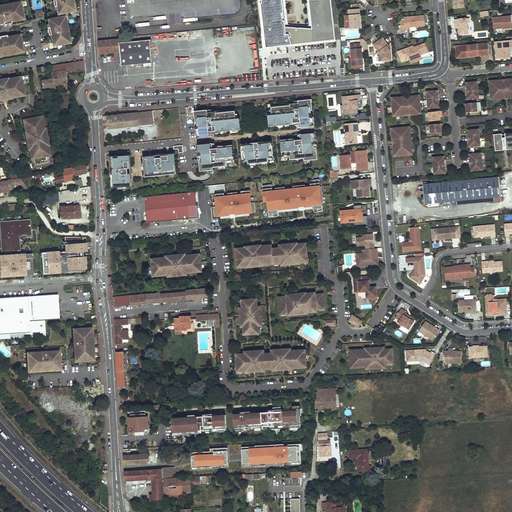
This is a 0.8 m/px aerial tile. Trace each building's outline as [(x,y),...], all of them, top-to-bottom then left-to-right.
[(74,6),(73,0),(52,0),(53,1),(55,1),(56,4),(54,5),(54,7),(57,6),(57,10),(58,14),(73,11),(73,7),(74,6)] [(126,0),(128,16),(166,12),(170,12),(171,23),(183,22),(183,18),(186,18),(234,12),(239,10),(241,5),(240,0),(126,0)] [(261,0),(267,48),(337,40),(331,0),(261,0)] [(463,0),(451,0),(452,8),(463,8),(463,0)] [(0,23),(3,23),(4,25),(6,24),(6,22),(9,22),(9,24),(11,23),(11,21),(17,19),(17,18),(20,17),(22,15),(21,14),(20,7),(20,5),(18,4),(14,5),(14,3),(0,5),(0,23)] [(359,9),(349,10),(351,29),(361,28),(360,22),(359,22),(359,21),(360,21),(359,9)] [(424,16),(404,17),(405,29),(409,29),(409,27),(416,27),(417,25),(418,26),(425,26),(424,16)] [(511,16),(493,18),(494,27),(503,26),(503,28),(503,29),(511,28),(511,16)] [(64,21),(63,17),(48,20),(49,24),(49,27),(47,28),(47,30),(50,29),(50,33),(48,33),(48,35),(51,35),(52,41),(54,40),(54,43),(56,45),(58,44),(65,43),(67,43),(68,41),(68,38),(69,37),(66,21),(64,21)] [(469,18),(455,19),(455,24),(458,23),(459,28),(459,35),(468,34),(467,23),(470,23),(469,18)] [(254,26),(234,26),(235,34),(246,34),(246,45),(254,45),(254,26)] [(0,56),(17,53),(17,51),(20,51),(21,49),(21,47),(20,40),(19,39),(17,37),(14,38),(14,37),(7,38),(7,35),(5,36),(5,38),(2,38),(1,36),(0,36),(0,56)] [(383,38),(374,44),(379,52),(382,56),(382,61),(391,60),(390,49),(389,49),(387,46),(388,45),(383,38)] [(98,41),(99,53),(120,51),(121,51),(122,66),(152,63),(150,40),(119,42),(119,39),(98,41)] [(511,45),(511,40),(495,41),(496,54),(499,54),(499,59),(511,58),(510,52),(508,52),(508,48),(510,47),(511,47),(511,45)] [(360,43),(351,44),(352,58),(353,66),(363,65),(362,56),(360,56),(360,53),(362,53),(362,48),(360,48),(360,43)] [(414,47),(406,50),(406,49),(402,50),(406,61),(409,59),(411,63),(422,59),(421,55),(429,52),(425,43),(414,47)] [(484,44),(456,46),(457,58),(485,55),(484,44)] [(363,68),(363,65),(353,66),(352,58),(349,58),(350,69),(363,68)] [(49,67),(51,78),(41,81),(42,88),(67,82),(65,72),(84,71),(83,61),(49,67)] [(47,65),(38,67),(39,74),(42,74),(41,71),(43,71),(43,69),(48,68),(47,65)] [(258,79),(258,71),(243,72),(243,79),(254,79),(258,79)] [(0,99),(2,100),(7,99),(9,98),(9,97),(11,97),(12,98),(22,96),(22,93),(24,93),(22,79),(19,79),(19,77),(8,79),(8,80),(6,80),(6,79),(0,79),(0,99)] [(511,79),(490,81),(491,99),(511,97),(511,79)] [(479,98),(478,82),(466,83),(466,86),(467,87),(465,87),(466,95),(467,95),(467,96),(468,99),(479,98)] [(438,94),(438,90),(427,91),(428,108),(440,107),(439,104),(439,102),(440,102),(440,95),(439,95),(438,94)] [(360,95),(342,96),(343,105),(344,114),(357,113),(357,107),(356,100),(358,100),(361,100),(360,95)] [(419,96),(392,98),(394,116),(421,113),(419,96)] [(290,105),(271,107),(272,114),(268,115),(269,126),(289,124),(290,123),(296,122),(297,127),(314,124),(314,119),(312,119),(311,110),(313,110),(311,99),(298,100),(298,103),(290,103),(290,105)] [(466,109),(466,112),(478,111),(477,102),(464,104),(464,108),(466,108),(466,109)] [(208,109),(194,110),(195,121),(197,121),(198,131),(197,131),(197,137),(214,135),(214,130),(221,129),(221,131),(241,129),(240,117),(236,118),(235,110),(216,112),(216,111),(208,111),(208,109)] [(108,120),(103,120),(104,128),(109,127),(109,128),(151,124),(150,111),(107,116),(108,120)] [(441,111),(429,112),(429,121),(441,120),(440,117),(440,115),(442,115),(441,111)] [(26,122),(23,122),(26,133),(27,132),(27,135),(26,135),(28,145),(29,145),(30,150),(29,150),(32,163),(33,163),(34,167),(40,166),(40,165),(45,164),(45,165),(51,163),(50,159),(51,159),(48,146),(47,146),(46,144),(48,144),(46,131),(44,131),(43,129),(44,128),(42,118),(40,119),(39,116),(25,119),(26,122)] [(358,123),(345,124),(346,134),(345,134),(346,139),(349,139),(349,144),(358,143),(360,143),(361,141),(361,135),(358,136),(357,136),(357,133),(358,133),(359,133),(358,123)] [(443,124),(430,125),(431,134),(442,133),(441,129),(441,128),(443,128),(443,124)] [(412,154),(410,127),(392,129),(394,156),(412,154)] [(481,146),(479,129),(468,130),(468,133),(468,135),(467,135),(468,142),(469,142),(469,144),(469,147),(481,146)] [(293,138),(281,140),(282,155),(289,154),(290,159),(297,158),(304,158),(304,160),(317,159),(316,147),(315,147),(314,138),(315,138),(315,133),(298,134),(298,140),(293,140),(293,138)] [(503,147),(501,134),(493,135),(495,148),(503,147)] [(272,141),(241,143),(243,160),(248,160),(248,163),(257,162),(257,163),(261,163),(261,162),(269,161),(268,158),(274,157),(272,141)] [(227,160),(234,159),(233,144),(220,146),(221,147),(215,147),(215,142),(198,144),(200,170),(210,169),(213,169),(213,167),(227,165),(227,160)] [(362,153),(362,151),(352,152),(352,155),(340,156),(342,168),(352,167),(351,163),(357,162),(358,170),(368,169),(366,153),(362,153)] [(155,155),(143,156),(145,176),(153,175),(152,173),(159,173),(159,175),(176,173),(174,153),(162,154),(162,153),(155,154),(155,155)] [(483,170),(481,153),(470,154),(470,157),(470,159),(469,159),(470,166),(471,166),(471,168),(471,171),(483,170)] [(130,154),(110,155),(111,172),(113,172),(113,178),(111,179),(111,188),(132,187),(131,174),(132,174),(132,168),(131,168),(130,154)] [(444,156),(433,157),(434,174),(446,173),(446,170),(445,168),(447,168),(446,161),(445,161),(445,160),(444,156)] [(64,181),(74,180),(73,175),(87,173),(85,165),(71,167),(71,168),(62,170),(63,176),(64,181)] [(18,187),(18,189),(25,187),(20,171),(8,175),(13,189),(18,187)] [(424,184),(425,204),(501,197),(499,178),(424,184)] [(272,185),(261,186),(263,202),(267,201),(269,218),(279,217),(278,210),(313,206),(313,212),(322,211),(319,179),(309,180),(310,186),(272,191),(272,185)] [(371,179),(355,180),(355,188),(357,188),(358,198),(370,197),(369,187),(369,184),(371,184),(371,179)] [(0,192),(9,191),(8,189),(7,180),(0,181),(0,192)] [(229,189),(213,191),(215,216),(253,213),(252,197),(258,197),(257,187),(238,188),(238,187),(232,188),(232,189),(229,189)] [(195,192),(145,196),(147,222),(197,217),(195,192)] [(48,196),(50,203),(59,201),(57,194),(48,196)] [(61,206),(62,218),(80,217),(79,205),(61,206)] [(354,210),(341,211),(342,222),(356,221),(357,225),(368,224),(367,216),(363,217),(362,205),(354,206),(354,210)] [(30,220),(0,221),(0,231),(2,256),(0,256),(0,276),(33,274),(31,250),(21,251),(20,237),(31,237),(30,220)] [(494,225),(474,227),(475,237),(480,237),(481,236),(482,236),(483,236),(491,236),(491,237),(495,237),(494,225)] [(421,246),(419,227),(411,228),(412,239),(412,242),(410,242),(402,243),(403,251),(413,250),(412,247),(421,246)] [(456,227),(436,229),(437,240),(443,239),(443,238),(444,238),(444,239),(457,238),(456,227)] [(375,249),(373,234),(365,235),(365,236),(365,237),(362,237),(356,238),(357,246),(366,245),(366,249),(375,249)] [(65,252),(42,253),(43,273),(87,272),(86,235),(65,236),(65,252)] [(240,250),(236,250),(238,266),(242,266),(242,267),(247,267),(247,265),(249,265),(249,266),(263,265),(263,264),(279,262),(279,263),(282,262),(282,263),(282,264),(287,263),(287,264),(298,263),(298,262),(300,262),(300,263),(305,262),(305,261),(308,260),(307,244),(303,245),(303,243),(298,244),(298,245),(296,245),(296,243),(283,245),(283,247),(280,247),(280,248),(273,249),(272,245),(266,245),(266,247),(260,247),(260,246),(260,245),(247,247),(247,249),(245,249),(245,248),(240,248),(240,250)] [(366,249),(364,250),(364,253),(356,254),(357,263),(367,262),(367,266),(376,265),(375,260),(377,260),(376,248),(375,249),(366,249)] [(156,262),(152,262),(153,273),(157,272),(158,276),(162,275),(168,274),(174,274),(174,276),(184,275),(184,273),(187,273),(194,272),(198,272),(197,268),(202,268),(200,257),(197,258),(196,255),(196,254),(192,255),(186,256),(182,256),(182,255),(178,255),(179,256),(173,257),(173,256),(170,256),(170,257),(166,258),(160,258),(156,258),(156,259),(156,262)] [(424,257),(406,259),(407,262),(414,262),(415,267),(417,268),(416,269),(415,269),(410,277),(420,284),(426,276),(424,257)] [(486,261),(482,261),(483,273),(503,271),(502,261),(494,262),(486,262),(486,261)] [(461,277),(471,276),(470,268),(470,264),(465,264),(465,266),(454,267),(449,267),(450,278),(461,277)] [(369,276),(356,277),(354,280),(355,292),(359,292),(359,296),(362,296),(362,298),(371,298),(371,304),(374,303),(377,299),(377,289),(375,289),(374,288),(374,287),(370,287),(369,276)] [(194,300),(208,298),(207,288),(181,291),(181,293),(161,294),(161,293),(113,297),(114,307),(148,304),(154,304),(166,302),(194,300)] [(287,296),(279,297),(281,314),(289,313),(295,313),(295,315),(305,313),(305,312),(308,312),(310,311),(311,312),(314,312),(314,310),(317,309),(320,309),(320,308),(325,308),(323,294),(316,295),(313,295),(312,293),(309,293),(309,294),(306,294),(303,295),(303,294),(299,294),(299,295),(294,295),(290,295),(290,296),(287,296)] [(28,296),(0,297),(0,334),(30,333),(30,331),(32,331),(32,332),(45,332),(45,321),(43,321),(43,320),(45,320),(60,319),(59,309),(57,310),(56,303),(59,303),(58,294),(43,295),(43,299),(28,300),(28,296)] [(486,296),(486,308),(490,308),(489,302),(504,301),(504,306),(507,306),(506,299),(494,300),(494,296),(491,294),(488,294),(486,296)] [(244,327),(244,334),(259,333),(258,329),(259,329),(259,326),(260,326),(259,320),(261,320),(261,310),(259,310),(259,306),(258,307),(257,299),(243,300),(243,305),(243,307),(242,308),(242,311),(241,311),(241,315),(242,314),(242,320),(241,320),(242,324),(243,324),(243,327),(244,327)] [(459,300),(459,312),(466,311),(466,310),(473,310),(473,311),(473,312),(477,312),(476,299),(459,300)] [(486,308),(487,316),(494,315),(494,312),(496,312),(498,312),(498,315),(507,314),(507,306),(504,306),(504,301),(489,302),(490,308),(486,308)] [(402,308),(395,318),(399,320),(398,322),(409,330),(414,321),(410,318),(408,317),(409,315),(405,313),(406,311),(402,308)] [(219,315),(208,315),(208,321),(207,321),(207,327),(220,326),(219,315)] [(358,327),(362,321),(353,315),(349,321),(358,327)] [(192,328),(191,316),(180,317),(180,318),(175,319),(176,331),(183,330),(184,328),(186,328),(188,329),(192,328)] [(128,324),(128,319),(115,320),(116,346),(117,346),(121,345),(121,343),(122,343),(122,338),(129,337),(128,330),(121,330),(121,325),(128,324)] [(426,321),(419,331),(433,340),(439,330),(436,328),(435,329),(433,327),(433,326),(426,321)] [(91,335),(90,327),(75,328),(75,333),(73,333),(74,341),(75,341),(76,344),(76,348),(74,348),(75,355),(76,354),(76,358),(78,359),(80,359),(89,358),(91,358),(92,357),(92,352),(92,347),(93,347),(93,343),(92,343),(92,338),(93,338),(93,335),(91,335)] [(329,344),(324,340),(314,355),(320,359),(329,344)] [(487,346),(469,347),(470,358),(487,357),(487,346)] [(355,353),(351,354),(351,364),(355,364),(356,367),(360,367),(366,366),(369,366),(369,368),(373,368),(373,367),(378,367),(378,368),(382,368),(382,365),(385,365),(385,364),(388,364),(388,363),(393,363),(392,349),(384,350),(384,348),(381,349),(381,347),(377,348),(372,349),(372,348),(368,348),(368,349),(365,349),(359,350),(359,349),(354,350),(355,350),(355,353)] [(245,354),(237,354),(238,371),(246,371),(249,370),(249,371),(253,371),(253,370),(258,370),(258,371),(262,371),(262,370),(265,369),(265,368),(268,368),(268,367),(273,367),(273,369),(276,369),(276,370),(280,370),(280,369),(285,369),(289,369),(289,368),(292,368),(298,367),(298,368),(303,368),(303,367),(302,364),(307,364),(306,353),(302,353),(302,350),(297,350),(291,351),(288,351),(288,349),(284,349),(284,350),(279,350),(279,349),(275,350),(275,352),(272,352),(272,353),(264,354),(264,352),(261,353),(261,351),(257,351),(252,352),(252,351),(248,351),(248,353),(245,354)] [(406,351),(407,361),(422,360),(430,365),(436,354),(431,351),(430,353),(426,351),(424,351),(424,350),(406,351)] [(33,354),(30,354),(29,355),(29,357),(30,367),(30,368),(31,370),(36,369),(41,369),(41,370),(45,370),(45,369),(50,369),(50,370),(53,370),(53,368),(61,368),(60,352),(55,352),(55,351),(47,351),(47,353),(44,353),(40,353),(40,352),(33,352),(33,354)] [(126,387),(124,351),(123,351),(116,352),(119,387),(126,387)] [(444,351),(444,363),(462,363),(462,352),(455,351),(455,353),(448,353),(449,351),(444,351)] [(337,407),(336,389),(322,389),(322,386),(319,386),(319,382),(317,382),(315,408),(337,407)] [(77,398),(104,398),(104,385),(77,386),(77,398)] [(241,414),(233,414),(234,430),(235,429),(243,429),(243,431),(263,429),(263,428),(268,427),(270,427),(270,429),(301,427),(300,416),(301,416),(301,408),(300,408),(292,409),(281,410),(277,410),(277,412),(274,412),(274,410),(273,410),(268,410),(269,412),(249,414),(247,414),(246,412),(241,412),(241,414)] [(146,416),(146,410),(131,411),(131,412),(131,417),(129,417),(129,425),(130,425),(130,426),(130,435),(149,434),(149,426),(147,427),(147,423),(149,423),(148,416),(146,416)] [(189,417),(175,418),(175,424),(173,424),(174,434),(179,433),(180,435),(195,434),(202,434),(202,432),(205,432),(210,431),(210,433),(217,433),(217,431),(226,430),(227,430),(226,415),(217,415),(209,416),(209,414),(204,414),(204,416),(196,417),(196,415),(189,415),(189,417)] [(327,440),(327,433),(318,434),(320,456),(332,455),(331,440),(327,440)] [(300,463),(300,445),(241,446),(241,464),(300,463)] [(210,448),(210,453),(192,453),(192,467),(211,467),(211,468),(228,468),(227,447),(210,448)] [(368,465),(367,449),(349,450),(349,459),(357,458),(358,471),(368,470),(371,468),(368,465)] [(149,459),(149,454),(124,455),(124,464),(134,464),(134,470),(144,470),(144,467),(147,467),(147,468),(151,468),(151,467),(155,466),(155,459),(149,459)] [(164,478),(163,469),(144,470),(134,470),(125,471),(125,480),(142,479),(152,479),(153,495),(151,495),(151,500),(156,500),(164,499),(163,478),(164,478)] [(199,476),(191,477),(191,478),(191,485),(200,484),(199,476)] [(191,485),(191,478),(164,479),(165,498),(183,497),(183,494),(191,493),(191,485)] [(290,511),(299,511),(299,498),(290,499),(290,511)] [(331,501),(322,502),(323,509),(325,509),(325,511),(346,511),(345,506),(335,508),(335,502),(331,503),(331,501)]
